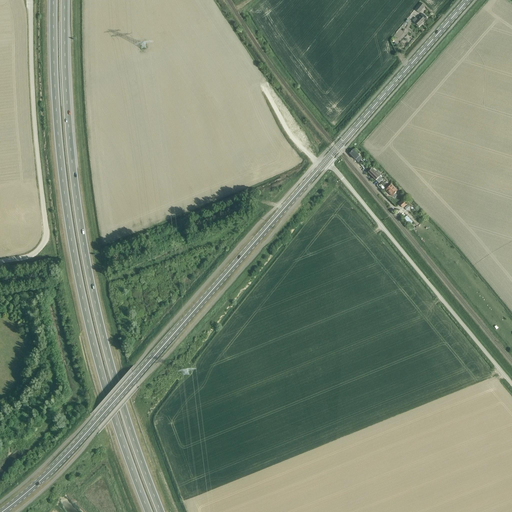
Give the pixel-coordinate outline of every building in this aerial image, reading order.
[(415,10),(419,13),(425,6),(421,3),(415,10)] [(425,19),(427,17),(423,14),(421,16),(418,20),(416,18),(413,21),(419,27),(426,20),(425,19)] [(356,160),(358,163),(362,159),(358,155),(360,153),(355,148),(350,154),(356,160)] [(368,173),(379,183),(383,179),(380,177),(381,175),(378,172),(376,174),(372,169),(368,173)] [(387,191),(392,196),(396,193),(397,191),(391,185),(387,190),(388,191),(387,191)] [(404,199),(399,204),(403,209),(408,204),(404,199)]
